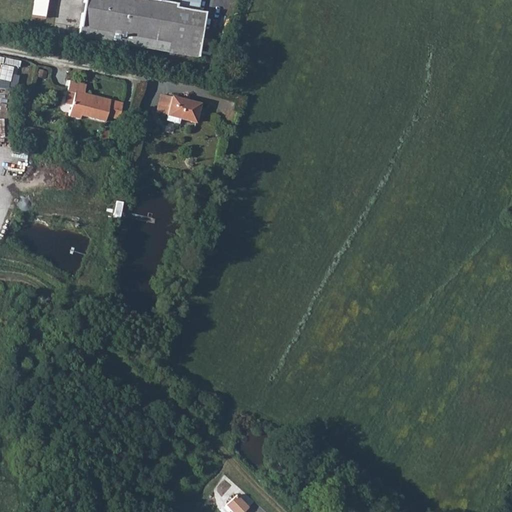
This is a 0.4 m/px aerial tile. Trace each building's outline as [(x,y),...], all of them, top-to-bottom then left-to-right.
[(47,17),(48,0),(35,0),(34,15),(47,17)] [(83,0),(79,28),(83,29),(132,37),(169,42),(167,51),(196,56),(203,11),(174,7),(175,3),(153,0),(83,0)] [(201,10),(201,0),(181,0),(181,8),(201,10)] [(69,80),(66,90),(73,92),(68,115),(80,118),(81,114),(104,120),(110,98),(84,92),(85,84),(69,80)] [(171,95),(166,115),(195,123),(200,103),(171,95)] [(237,499),(226,509),(228,511),(247,511),(249,511),(237,499)]
